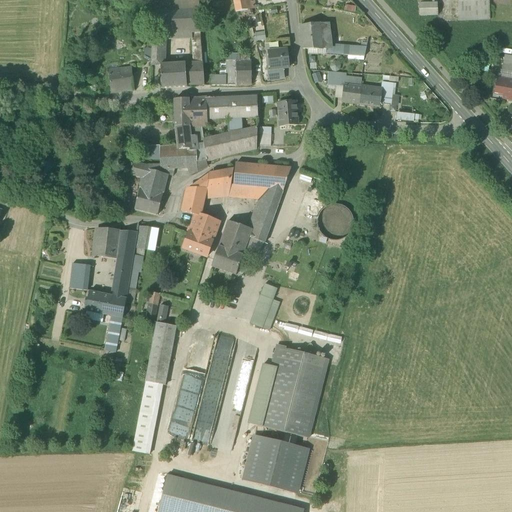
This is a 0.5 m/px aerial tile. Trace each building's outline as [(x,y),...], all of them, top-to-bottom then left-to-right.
[(118,0),(118,7),(154,9),(154,0),(118,0)] [(154,0),(154,9),(154,11),(199,10),(198,0),(154,0)] [(245,2),(244,0),(233,0),(236,13),(259,9),(259,6),(255,6),(255,2),(250,2),(245,2)] [(457,2),(458,22),(490,21),(489,1),(457,2)] [(419,4),(419,17),(437,16),(437,4),(419,4)] [(200,34),(199,10),(154,11),(152,35),(165,35),(191,34),(200,34)] [(325,54),(329,55),(329,47),(329,40),(327,25),(319,25),(299,26),(302,48),(308,49),(326,52),(325,54)] [(254,34),(255,42),(265,41),(265,33),(254,34)] [(193,60),(202,60),(200,34),(191,34),(191,40),(193,60)] [(162,47),(164,47),(165,41),(165,35),(152,35),(152,48),(162,48),(162,47)] [(162,48),(152,48),(151,49),(151,63),(151,67),(160,66),(160,65),(164,65),(164,47),(162,47),(162,48)] [(329,55),(347,56),(364,58),(366,48),(329,47),(329,55)] [(143,64),(151,63),(151,49),(143,49),(143,64)] [(289,68),(286,50),(268,52),(270,71),(283,69),(289,68)] [(503,65),(506,65),(507,65),(511,65),(511,56),(504,56),(503,65)] [(226,61),(225,63),(225,76),(225,86),(236,87),(235,61),(226,61)] [(235,61),(236,87),(251,86),(251,61),(249,61),(239,61),(235,61)] [(204,86),(202,63),(193,64),(185,64),(186,86),(204,86)] [(160,66),(162,89),(187,88),(186,86),(185,64),(164,65),(160,65),(160,66)] [(109,71),(110,95),(133,91),(131,68),(109,71)] [(284,79),(283,69),(270,71),(267,71),(268,81),(284,79)] [(511,72),(505,72),(500,71),(499,79),(511,81),(511,72)] [(315,85),(322,82),(318,73),(311,75),(315,85)] [(328,86),(341,87),(342,74),(327,73),(326,86),(328,86)] [(225,86),(225,76),(220,76),(210,76),(211,86),(225,86)] [(502,99),(511,101),(511,81),(499,79),(496,79),(494,95),(503,96),(502,99)] [(341,87),(328,86),(328,89),(335,90),(334,99),(343,100),(344,88),(341,87)] [(360,88),(353,87),(345,86),(344,88),(343,100),(342,102),(358,104),(360,88)] [(381,91),(373,90),(370,90),(360,88),(358,104),(379,107),(380,104),(381,91)] [(380,104),(387,105),(388,95),(389,92),(381,91),(380,104)] [(395,96),(388,95),(387,105),(394,106),(395,96)] [(226,120),(227,120),(241,119),(257,119),(257,97),(213,98),(206,98),(207,121),(210,120),(219,120),(226,120)] [(207,128),(207,121),(206,98),(189,100),(189,128),(201,128),(207,128)] [(174,101),(175,128),(176,128),(189,128),(189,100),(174,101)] [(279,104),(281,127),(298,126),(296,103),(279,104)] [(228,135),(242,131),(241,119),(227,120),(228,135)] [(176,128),(177,137),(196,137),(197,145),(203,144),(202,140),(203,140),(201,128),(189,128),(176,128)] [(256,150),(257,128),(256,128),(242,131),(228,135),(203,140),(202,140),(203,144),(197,145),(178,147),(179,151),(189,150),(190,152),(196,152),(196,163),(206,162),(206,163),(214,161),(213,159),(219,158),(219,157),(235,153),(235,154),(241,153),(256,150)] [(259,146),(270,147),(271,135),(260,134),(259,146)] [(178,147),(197,145),(196,137),(177,137),(176,137),(177,147),(178,147)] [(144,156),(144,159),(160,159),(160,148),(160,146),(144,147),(144,156)] [(169,169),(179,169),(179,151),(178,147),(177,147),(160,148),(160,159),(160,165),(146,165),(145,170),(156,173),(156,170),(169,169)] [(179,169),(187,169),(196,163),(196,152),(190,152),(189,150),(179,151),(179,169)] [(163,195),(168,175),(156,173),(145,170),(146,165),(131,162),(127,175),(142,179),(139,189),(163,195)] [(206,162),(196,163),(187,169),(189,175),(207,167),(206,163),(206,162)] [(233,187),(264,190),(282,194),(291,169),(235,164),(233,187)] [(201,216),(204,200),(206,190),(230,188),(233,170),(209,174),(187,191),(182,212),(195,215),(201,216)] [(233,187),(230,188),(228,199),(257,201),(247,229),(251,230),(253,227),(254,219),(264,190),(233,187)] [(228,199),(230,188),(206,190),(204,200),(228,199)] [(134,210),(157,216),(163,195),(139,189),(134,210)] [(268,232),(282,194),(264,190),(254,219),(253,227),(268,232)] [(330,241),(339,241),(347,237),(352,229),(353,220),(348,211),(340,206),(331,206),(323,210),(318,218),(317,228),(322,236),(330,241)] [(219,223),(201,216),(195,215),(189,233),(212,242),(213,242),(219,224),(219,223)] [(218,248),(243,256),(245,249),(249,238),(263,244),(264,244),(268,232),(253,227),(251,230),(247,229),(228,222),(218,248)] [(137,233),(135,248),(144,249),(156,251),(160,230),(147,227),(138,226),(137,233)] [(93,257),(116,259),(119,232),(96,230),(93,257)] [(117,259),(132,261),(133,255),(135,248),(137,233),(119,232),(116,259),(117,259)] [(183,249),(206,258),(212,242),(189,233),(183,249)] [(249,238),(245,249),(260,254),(263,244),(249,238)] [(143,256),(144,249),(135,248),(133,255),(143,256)] [(211,267),(236,276),(243,256),(218,248),(211,267)] [(135,308),(143,256),(133,255),(132,261),(131,274),(130,280),(125,306),(135,308)] [(110,296),(113,297),(118,272),(131,274),(132,261),(117,259),(110,296)] [(69,289),(87,291),(90,267),(72,264),(69,289)] [(105,316),(112,317),(122,319),(125,306),(130,280),(131,274),(118,272),(113,297),(110,296),(109,296),(105,316)] [(264,285),(260,296),(273,301),(277,290),(264,285)] [(104,315),(105,316),(109,296),(89,292),(89,293),(85,312),(86,312),(104,315)] [(145,322),(154,324),(159,295),(151,294),(147,313),(145,322)] [(262,329),(273,301),(260,296),(249,324),(262,329)] [(280,303),(273,301),(262,329),(269,332),(280,303)] [(160,306),(156,324),(164,325),(167,308),(160,306)] [(104,315),(86,312),(85,320),(102,323),(104,315)] [(121,329),(122,319),(112,317),(110,327),(105,352),(115,354),(121,329)] [(162,386),(165,386),(176,327),(164,325),(156,324),(145,383),(162,386)] [(327,333),(283,324),(282,331),(340,342),(341,338),(326,335),(327,333)] [(276,348),(271,368),(275,369),(261,427),(308,439),(328,361),(284,350),(276,348)] [(248,424),(261,427),(275,369),(271,368),(262,366),(248,424)] [(132,452),(149,455),(162,386),(145,383),(132,452)] [(254,437),(243,480),(296,494),(307,450),(254,437)] [(231,449),(232,439),(221,438),(220,448),(231,449)] [(157,511),(303,511),(304,511),(167,476),(157,511)]
